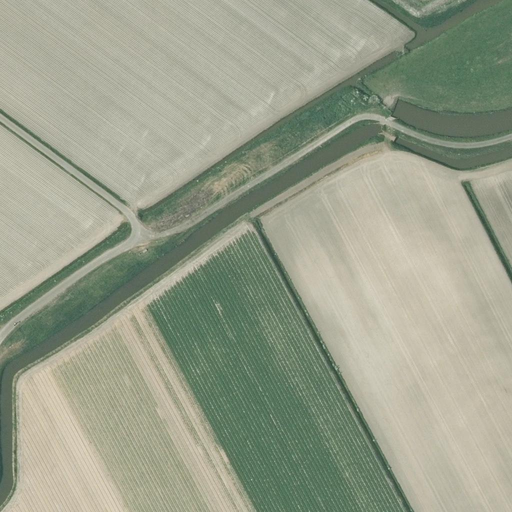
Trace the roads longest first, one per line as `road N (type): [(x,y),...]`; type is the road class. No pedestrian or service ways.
road 1 (track): [(511,136),(441,144),(383,120),(356,119),(188,224),(137,233)]
road 2 (unclassified): [(0,339),(137,233),(127,212),(0,117)]
